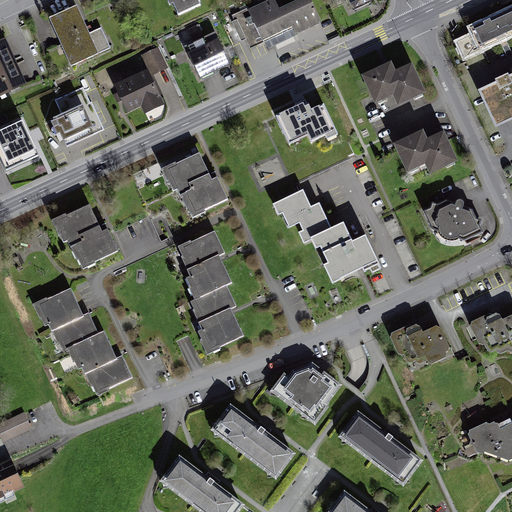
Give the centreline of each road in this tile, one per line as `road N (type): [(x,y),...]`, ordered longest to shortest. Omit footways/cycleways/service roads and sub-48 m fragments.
road 1 (tertiary): [(416,16),(0,211)]
road 2 (residential): [(154,398),(344,325),(511,245)]
road 3 (residential): [(511,220),(416,16)]
